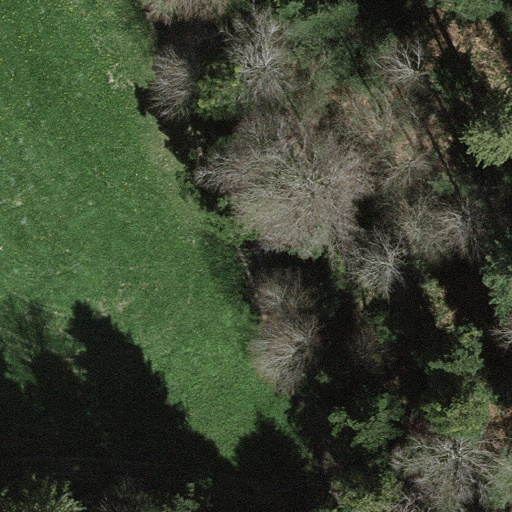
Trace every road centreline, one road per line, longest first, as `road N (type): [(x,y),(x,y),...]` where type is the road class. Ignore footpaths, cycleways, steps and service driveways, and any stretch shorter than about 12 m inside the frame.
road 1 (track): [(111,0),(315,473)]
road 2 (track): [(0,435),(315,473)]
